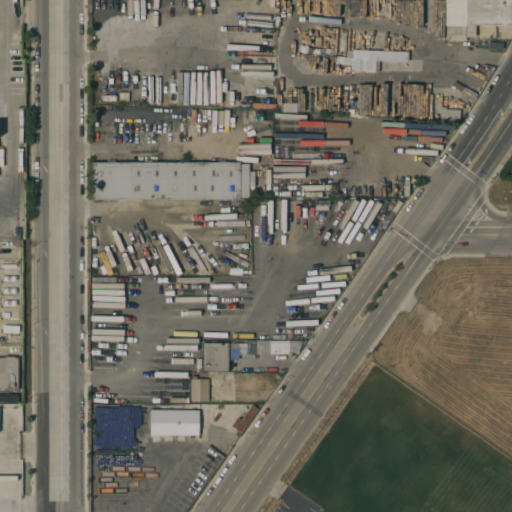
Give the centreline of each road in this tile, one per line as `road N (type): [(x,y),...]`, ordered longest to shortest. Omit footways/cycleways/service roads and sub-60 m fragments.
road 1 (primary): [(56,447),(56,0)]
road 2 (primary): [(349,330),(225,511)]
road 3 (primary): [(349,330),(374,318),(422,248),(437,205)]
road 4 (primary): [(437,205),(404,234),(352,308),(349,330)]
